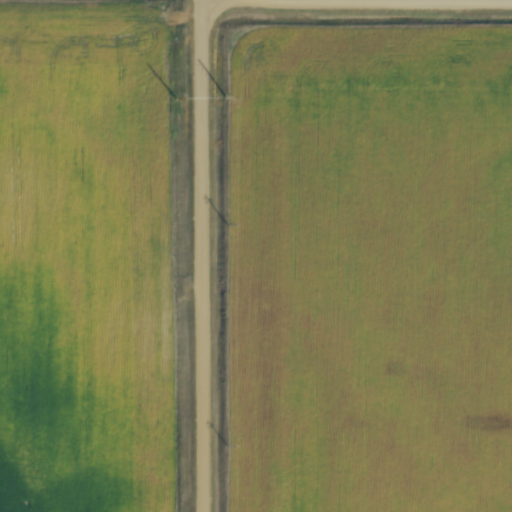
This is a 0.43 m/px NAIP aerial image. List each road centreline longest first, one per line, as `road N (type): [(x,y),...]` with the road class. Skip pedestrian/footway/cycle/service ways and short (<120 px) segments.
road 1 (residential): [(202,0),(203,511)]
road 2 (residential): [(202,0),(511,0)]
